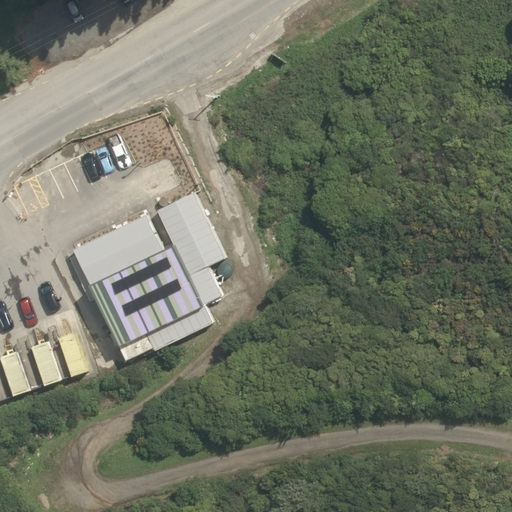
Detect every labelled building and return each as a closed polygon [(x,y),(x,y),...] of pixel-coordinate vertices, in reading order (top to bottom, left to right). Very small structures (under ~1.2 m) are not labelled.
[(163,125),(155,105),(84,130),(91,151),(163,125)] [(159,141),(79,175),(76,169),(53,179),(61,199),(84,189),(88,197),(157,167),(154,159),(164,154),(159,141)] [(122,344),(205,304),(148,186),(65,226),(122,344)] [(53,245),(28,219),(15,231),(39,258),(53,245)] [(297,248),(274,251),(278,287),(301,285),(297,248)] [(86,296),(68,258),(49,267),(66,305),(86,296)]
